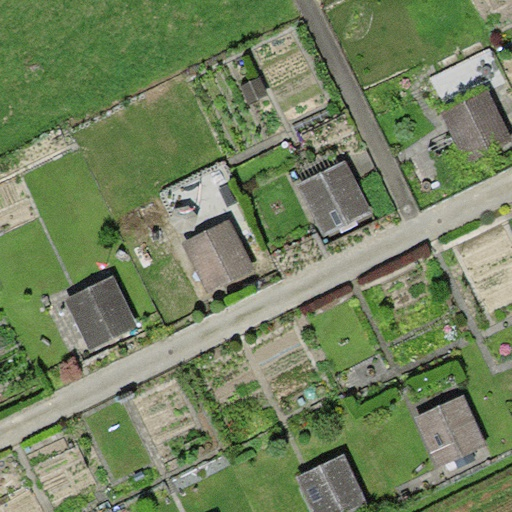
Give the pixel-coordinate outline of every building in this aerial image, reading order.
[(490,92),(443,114),(464,160),(511,138),(490,92)] [(347,159),(298,183),(323,234),(372,210),(347,159)] [(230,220),(183,243),(208,294),(255,271),(230,220)] [(114,275),(66,298),(90,349),(139,326),(114,275)] [(464,393),(414,416),(437,467),(487,444),(464,393)] [(345,453),(296,476),(312,511),(346,511),(368,502),(345,453)]
